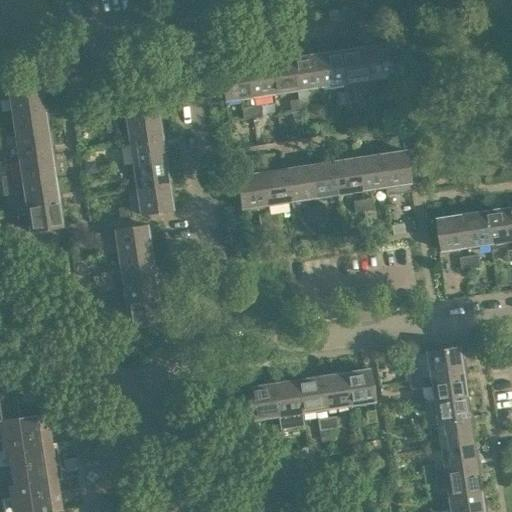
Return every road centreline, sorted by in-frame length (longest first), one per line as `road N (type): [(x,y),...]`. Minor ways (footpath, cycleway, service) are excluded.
road 1 (residential): [(211,309),(218,264),(178,0)]
road 2 (residential): [(511,313),(298,341),(211,309)]
road 3 (residential): [(147,413),(0,305)]
road 4 (residential): [(293,511),(147,413)]
road 5 (residential): [(147,413),(211,309)]
